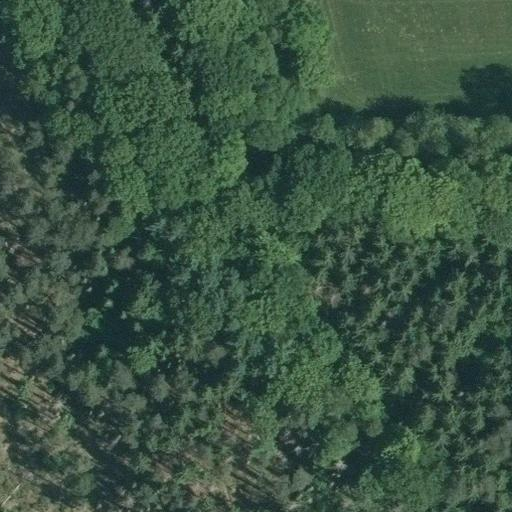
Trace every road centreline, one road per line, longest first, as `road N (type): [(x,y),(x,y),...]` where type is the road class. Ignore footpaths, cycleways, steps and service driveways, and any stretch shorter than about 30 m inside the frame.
road 1 (track): [(419,511),(169,164)]
road 2 (track): [(169,164),(51,0)]
